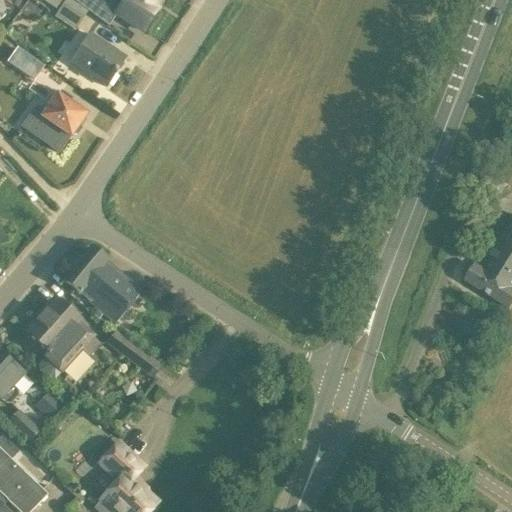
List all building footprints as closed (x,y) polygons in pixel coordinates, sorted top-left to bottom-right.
[(40,0),(40,1),(54,11),(61,0),(40,0)] [(65,0),(60,8),(78,22),(85,12),(68,0),(65,0)] [(155,8),(160,0),(107,0),(110,1),(106,7),(106,8),(107,8),(117,14),(142,31),(157,9),(155,8)] [(87,12),(83,19),(103,32),(107,25),(87,12)] [(124,59),(89,36),(72,63),(107,86),(124,59)] [(16,49),(6,63),(33,81),(43,67),(16,49)] [(66,103),(69,99),(61,92),(45,114),(40,112),(36,108),(22,128),(58,153),(71,135),(74,135),(78,130),(77,126),(84,115),(66,103)] [(488,174),(477,190),(495,203),(510,181),(497,172),(493,177),(488,174)] [(511,305),(511,220),(494,249),(482,241),(474,255),(480,259),(465,283),(510,310),(511,305)] [(116,325),(143,293),(90,250),(88,253),(89,254),(65,281),(116,325)] [(60,376),(71,363),(80,353),(88,359),(99,346),(93,341),(95,338),(79,324),(81,322),(55,299),(54,301),(54,302),(44,313),(38,319),(39,320),(28,332),(27,331),(25,333),(46,352),(41,358),(60,376)] [(96,312),(93,315),(98,320),(101,316),(96,312)] [(195,324),(192,317),(184,315),(179,321),(182,328),(189,330),(195,324)] [(511,342),(511,328),(505,324),(493,345),(507,352),(511,342)] [(151,380),(161,367),(115,333),(105,347),(151,380)] [(15,398),(15,393),(12,390),(25,376),(0,353),(0,402),(1,401),(4,404),(9,404),(15,398)] [(34,408),(48,421),(62,405),(48,392),(34,408)] [(31,448),(42,435),(18,412),(6,425),(31,448)] [(18,453),(1,436),(0,437),(0,511),(8,511),(3,506),(6,503),(16,511),(30,511),(46,496),(10,461),(18,453)] [(116,478),(98,497),(114,511),(148,511),(156,504),(147,496),(131,481),(142,469),(117,445),(100,463),(116,478)]
